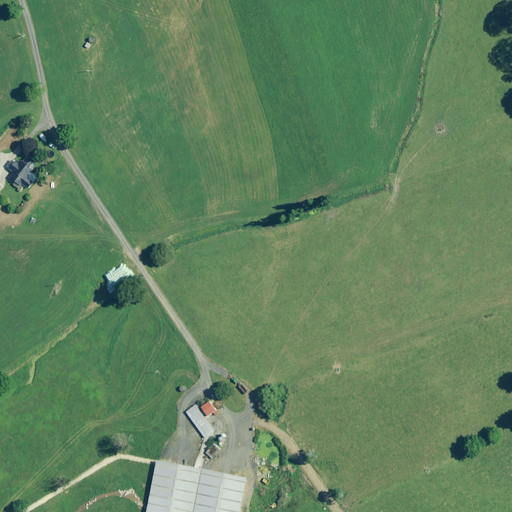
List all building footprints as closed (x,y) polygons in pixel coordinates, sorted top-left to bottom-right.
[(10,169),(14,172),(10,177),(16,181),(13,185),(18,189),(17,190),(21,193),(26,187),(30,190),(33,186),(39,178),(32,173),(35,168),(33,166),(37,160),(29,155),(22,165),(17,161),(10,169)] [(219,415),(217,411),(211,402),(203,408),(209,417),(214,413),(216,417),(219,415)] [(215,432),(196,406),(187,412),(194,423),(192,425),(194,426),(196,425),(205,438),(215,432)] [(214,445),(206,454),(212,460),(221,451),(214,445)] [(241,511),(248,479),(158,461),(148,511),(241,511)]
